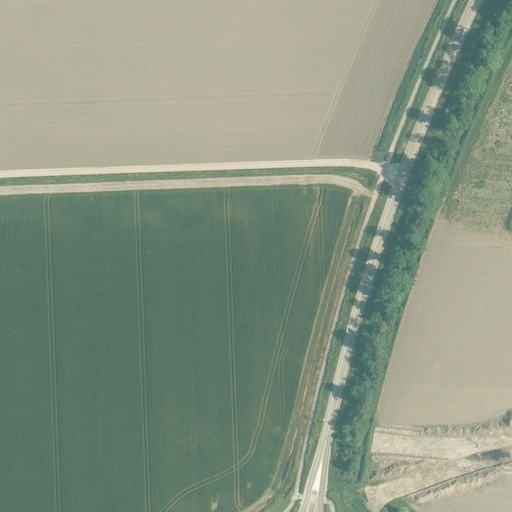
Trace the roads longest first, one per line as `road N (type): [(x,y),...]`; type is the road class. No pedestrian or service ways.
road 1 (unclassified): [(318,473),(339,370),(396,178),(465,0)]
road 2 (track): [(396,178),(361,163),(0,174)]
road 3 (residential): [(511,452),(366,498)]
